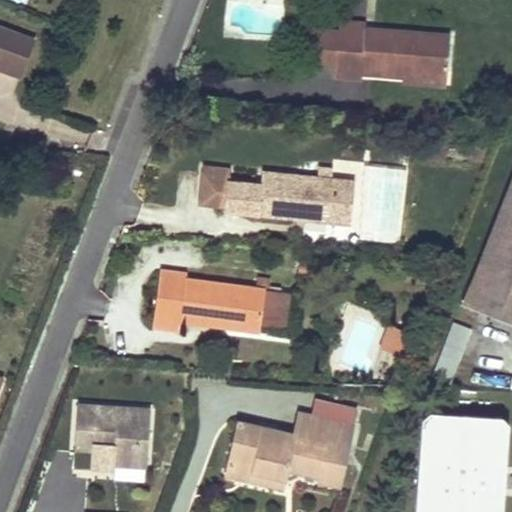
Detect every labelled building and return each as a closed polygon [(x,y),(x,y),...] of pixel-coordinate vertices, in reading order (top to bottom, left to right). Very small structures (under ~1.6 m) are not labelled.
[(0,73),(17,79),(28,49),(6,40),(9,33),(0,30),(0,73)] [(449,80),(450,45),(371,39),(372,32),(342,31),(341,38),(340,66),(367,68),(367,83),(408,86),(409,78),(449,80)] [(31,42),(9,33),(6,40),(28,49),(31,42)] [(340,66),(341,38),(316,37),(314,72),(339,73),(340,66)] [(340,66),(339,73),(338,90),(367,92),(367,83),(367,68),(340,66)] [(449,80),(409,78),(408,86),(448,89),(449,80)] [(258,181),(238,179),(222,178),(219,210),(235,212),(291,217),(292,207),(330,210),(329,221),(349,223),(353,178),(330,175),(331,165),(317,164),(316,174),(260,168),(259,174),(258,181)] [(259,174),(223,170),(222,178),(238,179),(258,181),(259,174)] [(511,326),(511,181),(463,307),(511,326)] [(291,217),(329,221),(330,210),(292,207),(291,217)] [(262,331),(262,329),(287,332),(292,296),(267,293),(187,283),(188,275),(159,272),(155,303),(184,307),(182,321),(262,331)] [(184,307),(155,303),(152,327),(181,331),(182,321),(184,307)] [(453,384),(472,329),(452,322),(433,378),(453,384)] [(396,350),(403,331),(387,325),(379,343),(396,350)] [(147,412),(75,406),(71,454),(111,456),(110,467),(143,469),(147,412)] [(285,435),(229,425),(219,479),(243,483),(245,473),(279,479),(280,470),(311,476),(311,484),(332,487),(345,424),(288,412),(285,435)] [(410,511),(497,511),(505,427),(498,418),(428,412),(419,420),(410,511)] [(245,473),(243,483),(277,489),(279,479),(245,473)]
